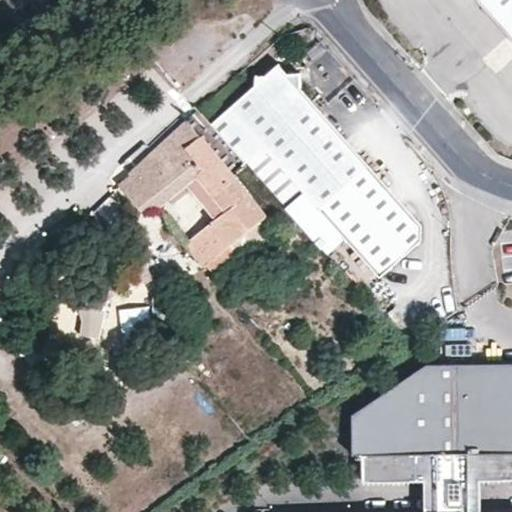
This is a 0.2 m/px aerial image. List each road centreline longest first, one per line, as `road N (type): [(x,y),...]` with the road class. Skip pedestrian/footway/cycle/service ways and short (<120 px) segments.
road 1 (residential): [(511,187),(472,169),(326,0)]
road 2 (residential): [(314,0),(187,98)]
